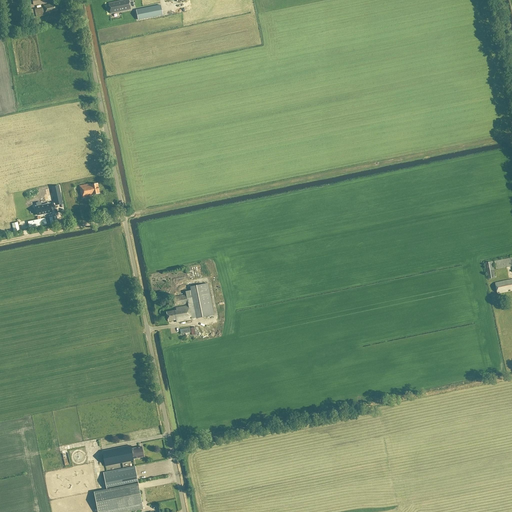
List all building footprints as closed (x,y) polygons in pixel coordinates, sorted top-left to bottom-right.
[(125,0),(109,3),(111,13),(130,9),(127,0),(125,0)] [(43,5),(43,7),(45,14),(57,12),(55,2),(43,5)] [(24,8),(27,25),(27,28),(31,27),(30,24),(35,23),(32,9),(30,9),(29,6),(24,8)] [(61,17),(72,15),(70,6),(59,8),(61,17)] [(138,20),(162,15),(160,6),(136,10),(138,20)] [(45,15),(45,14),(43,7),(34,9),(36,17),(45,15)] [(12,10),(14,21),(22,20),(21,8),(12,10)] [(90,185),(90,184),(79,186),(81,199),(92,196),(92,195),(99,193),(97,183),(90,185)] [(58,186),(51,188),(55,205),(62,204),(58,186)] [(50,204),(35,207),(37,216),(51,212),(50,204)] [(511,258),(494,261),(495,269),(511,266),(511,258)] [(492,262),(484,263),(488,279),(495,278),(492,262)] [(497,294),(507,292),(507,291),(510,290),(510,291),(511,290),(511,279),(495,283),(497,294)] [(207,283),(190,287),(196,318),(213,315),(207,283)] [(173,297),(174,306),(178,305),(178,306),(188,304),(186,295),(173,297)] [(191,319),(188,305),(175,308),(175,310),(166,312),(168,322),(176,320),(176,322),(191,319)] [(199,326),(190,328),(191,335),(200,334),(199,326)] [(130,446),(102,451),(105,466),(133,460),(133,459),(143,457),(141,447),(131,449),(130,446)] [(74,458),(80,462),(85,456),(79,451),(74,458)] [(137,482),(134,466),(103,473),(106,488),(137,482)] [(126,511),(143,509),(138,483),(93,492),(97,511),(126,511)]
